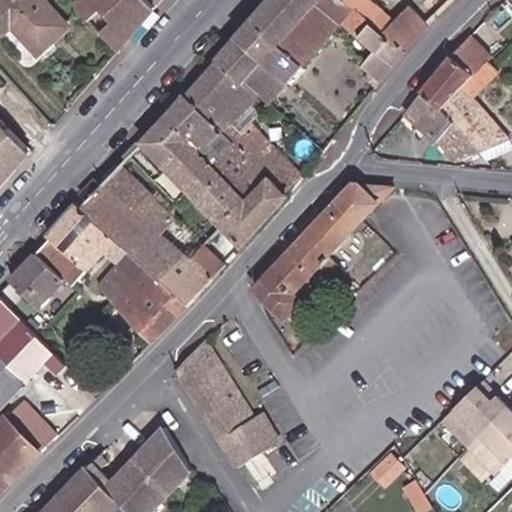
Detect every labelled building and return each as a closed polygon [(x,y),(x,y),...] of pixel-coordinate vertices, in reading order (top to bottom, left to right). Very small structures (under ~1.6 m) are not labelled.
[(70,27),(45,0),(5,0),(0,5),(0,31),(5,37),(15,27),(40,54),(70,27)] [(92,0),(83,0),(77,6),(119,52),(130,40),(92,0)] [(92,0),(130,40),(158,8),(151,0),(92,0)] [(341,0),(275,0),(265,11),(240,41),(294,86),(345,28),(378,56),(364,73),(371,79),(368,82),(374,88),(402,52),(399,49),(341,0)] [(341,0),(399,49),(426,22),(410,6),(396,21),(372,0),(341,0)] [(420,0),(418,3),(431,17),(449,0),(420,0)] [(490,55),(469,34),(423,92),(444,111),(487,58),(490,55)] [(221,62),(274,107),(282,114),(287,107),(281,101),(294,86),(240,41),(221,62)] [(487,58),(444,111),(480,151),(509,139),(474,100),(500,69),(487,58)] [(234,142),(257,165),(286,195),(306,171),(259,124),(249,134),(240,126),(256,108),(266,117),(274,107),(221,62),(189,96),(234,142)] [(444,111),(423,92),(404,113),(434,139),(455,162),(480,151),(444,111)] [(218,144),(225,151),(234,142),(189,96),(169,119),(190,141),(188,144),(196,152),(200,147),(210,146),(214,149),(218,144)] [(46,120),(38,110),(32,116),(40,125),(46,120)] [(0,188),(32,151),(0,117),(0,188)] [(147,143),(168,166),(188,144),(190,141),(169,119),(147,143)] [(480,151),(486,159),(511,147),(511,143),(509,139),(480,151)] [(319,146),(323,149),(328,144),(324,141),(319,146)] [(189,189),(223,223),(245,198),(236,188),(257,165),(234,142),(225,151),(189,189)] [(168,166),(189,189),(225,151),(218,144),(214,149),(210,146),(200,147),(196,152),(188,144),(168,166)] [(245,198),(223,223),(242,244),(286,195),(257,165),(236,188),(245,198)] [(123,168),(107,186),(185,254),(189,259),(202,245),(123,168)] [(354,183),(255,290),(288,321),(335,268),(327,259),(384,197),(411,199),(412,188),(354,183)] [(107,186),(84,209),(151,271),(161,280),(185,254),(107,186)] [(79,204),(36,252),(40,255),(67,281),(73,286),(75,288),(106,254),(119,267),(102,286),(119,305),(151,271),(84,209),(79,204)] [(202,245),(189,259),(210,278),(224,263),(202,245)] [(185,254),(161,280),(187,304),(210,278),(189,259),(185,254)] [(67,281),(40,255),(16,283),(43,307),(67,281)] [(161,280),(151,271),(119,305),(152,342),(187,304),(161,280)] [(30,328),(2,300),(0,302),(0,349),(31,380),(55,355),(30,328)] [(205,342),(178,372),(232,458),(238,468),(280,441),(262,413),(254,418),(205,342)] [(31,380),(0,349),(0,404),(3,408),(31,380)] [(482,376),(442,416),(493,470),(511,452),(511,418),(502,408),(491,396),(496,391),(482,376)] [(104,384),(97,377),(89,385),(96,392),(104,384)] [(491,396),(502,408),(508,403),(496,391),(491,396)] [(42,454),(60,435),(24,401),(6,419),(42,454)] [(511,418),(511,407),(508,403),(502,408),(511,418)] [(0,494),(6,489),(42,454),(6,419),(0,424),(0,494)] [(157,511),(195,473),(167,429),(145,452),(153,462),(140,473),(132,465),(117,482),(112,486),(133,511),(157,511)] [(153,462),(145,452),(132,465),(140,473),(153,462)] [(112,463),(103,453),(47,511),(133,511),(112,486),(117,482),(105,471),(112,463)] [(383,488),(403,469),(390,454),(370,473),(383,488)] [(432,505),(415,477),(405,483),(422,511),(432,505)]
